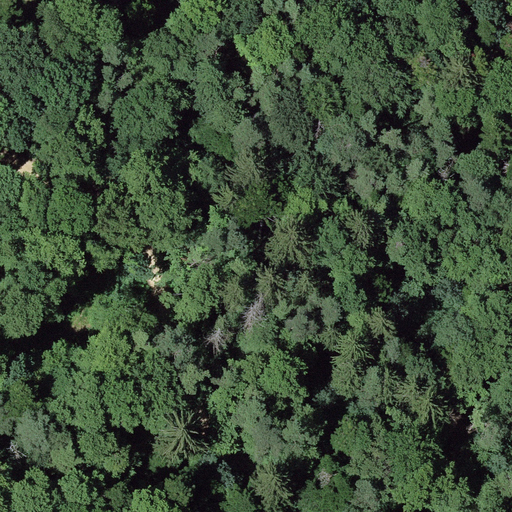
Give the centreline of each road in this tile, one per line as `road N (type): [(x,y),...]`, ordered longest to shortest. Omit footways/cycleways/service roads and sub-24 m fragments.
road 1 (track): [(299,511),(217,436),(126,219),(87,186),(0,160)]
road 2 (track): [(172,340),(220,384),(347,423),(511,408)]
road 3 (track): [(126,219),(241,0)]
road 4 (track): [(0,365),(71,333),(119,343),(187,374)]
